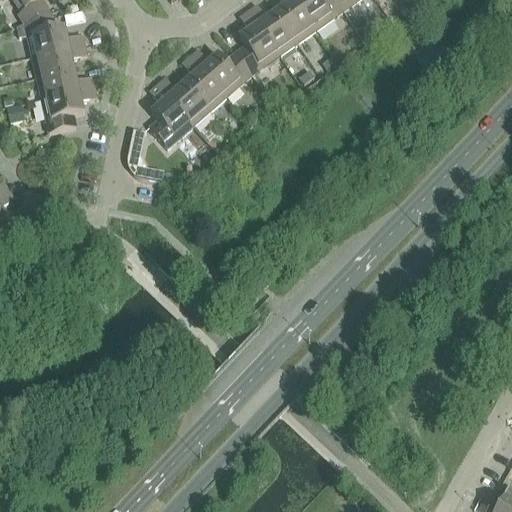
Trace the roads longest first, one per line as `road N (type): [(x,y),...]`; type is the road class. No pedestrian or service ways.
road 1 (secondary): [(511,105),(126,511)]
road 2 (secondary): [(172,511),(511,142)]
road 3 (residential): [(114,165),(145,30)]
road 4 (residential): [(443,511),(511,394)]
